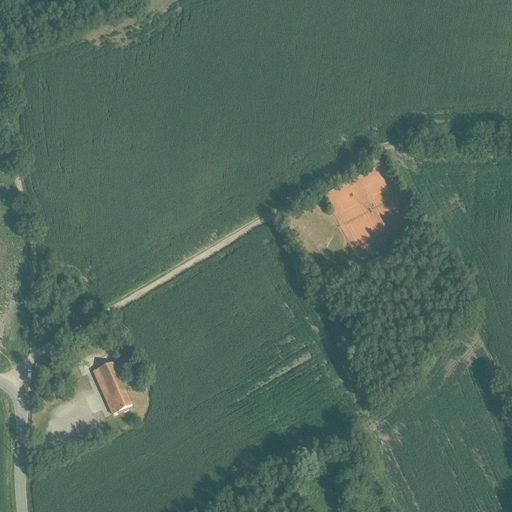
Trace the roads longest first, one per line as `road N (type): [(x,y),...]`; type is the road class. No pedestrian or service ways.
road 1 (track): [(372,154),(29,360)]
road 2 (track): [(29,360),(34,272),(5,125),(3,0)]
road 3 (residential): [(0,381),(20,407),(21,511)]
